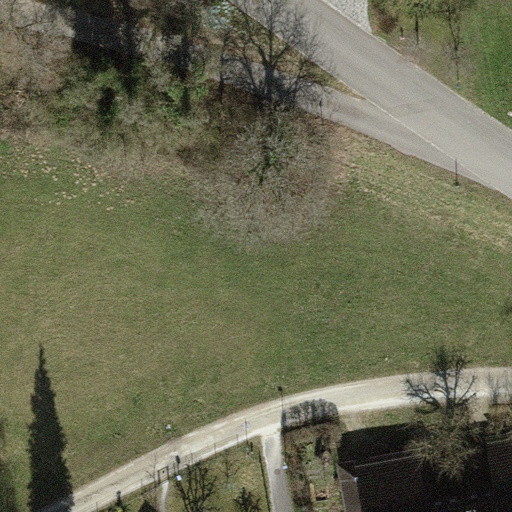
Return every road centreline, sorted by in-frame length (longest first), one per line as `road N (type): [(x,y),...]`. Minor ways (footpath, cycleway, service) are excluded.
road 1 (residential): [(507,173),(323,101),(0,13)]
road 2 (unclassified): [(507,173),(263,0)]
road 3 (residential): [(255,406),(511,372)]
road 4 (residential): [(55,511),(255,406)]
